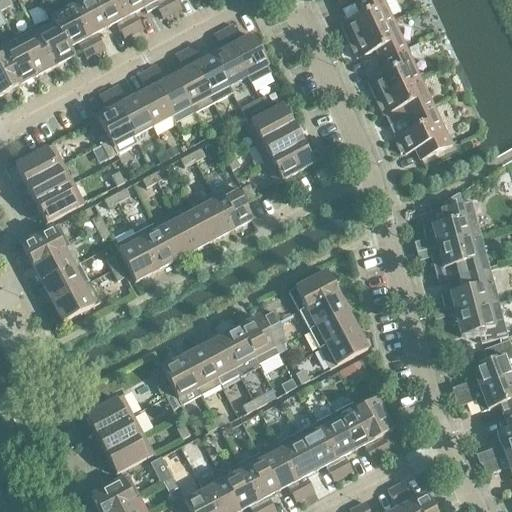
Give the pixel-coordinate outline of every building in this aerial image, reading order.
[(5,0),(0,2),(0,13),(9,8),(5,0)] [(84,0),(70,8),(95,55),(105,50),(96,35),(106,30),(90,0),(84,0)] [(134,36),(114,0),(90,0),(106,30),(115,25),(124,41),(134,36)] [(114,0),(134,36),(143,31),(135,15),(144,10),(139,0),(114,0)] [(139,0),(144,10),(154,4),(162,20),(172,15),(163,0),(139,0)] [(163,0),(172,15),(182,10),(176,0),(163,0)] [(342,31),(348,43),(393,22),(390,17),(398,13),(392,0),(366,0),(354,6),(359,17),(344,24),(346,29),(342,31)] [(86,60),(95,55),(70,8),(51,18),(72,58),(74,58),(69,49),(78,45),(86,60)] [(72,58),(51,18),(49,19),(51,22),(33,31),(53,69),(72,58)] [(393,22),(348,43),(353,55),(358,53),(360,58),(376,52),(381,63),(407,52),(393,22)] [(233,27),(223,32),(251,85),(272,75),(252,37),(241,43),(233,27)] [(33,31),(14,41),(34,79),(53,69),(33,31)] [(251,85),(223,32),(213,37),(222,53),(212,58),(228,89),(246,79),(250,85),(251,85)] [(34,79),(14,41),(0,48),(0,60),(15,89),(34,79)] [(231,94),(228,89),(212,58),(203,63),(194,47),(185,53),(212,105),(215,104),(215,103),(231,94)] [(407,52),(381,63),(386,73),(370,81),(373,87),(368,89),(373,101),(419,79),(407,52)] [(212,105),(185,53),(175,58),(183,73),(174,78),(194,116),(212,105)] [(0,96),(15,89),(0,60),(0,96)] [(156,68),(146,72),(171,120),(189,110),(193,117),(194,116),(174,78),(164,83),(156,68)] [(171,120),(146,72),(137,77),(145,93),(135,98),(152,130),(171,120)] [(419,79),(373,101),(379,112),(384,110),(387,115),(403,109),(408,119),(433,108),(419,79)] [(152,130),(135,98),(125,104),(117,89),(108,94),(137,146),(138,145),(134,139),(152,130)] [(137,146),(108,94),(100,98),(108,113),(96,119),(105,136),(111,146),(116,157),(137,146)] [(267,97),(258,101),(263,109),(271,105),(267,97)] [(258,101),(239,110),(244,120),(263,110),(258,101)] [(254,147),(292,127),(281,107),(243,127),(254,147)] [(433,108),(408,119),(413,130),(396,138),(398,142),(394,144),(399,155),(403,153),(404,156),(415,152),(420,162),(451,147),(433,108)] [(254,147),(264,166),(302,145),(292,127),(254,147)] [(105,136),(97,141),(102,151),(111,146),(105,136)] [(224,138),(215,142),(221,153),(229,149),(224,138)] [(313,165),(302,145),(264,166),(275,185),(313,165)] [(111,146),(102,151),(108,161),(116,157),(111,146)] [(14,167),(25,187),(63,167),(52,147),(14,167)] [(174,147),(164,153),(169,161),(179,155),(174,147)] [(191,156),(195,164),(204,159),(200,151),(191,156)] [(163,152),(154,157),(159,165),(168,160),(163,152)] [(184,170),(195,164),(191,156),(180,162),(184,170)] [(234,158),(226,162),(231,173),(239,169),(234,158)] [(73,186),(63,167),(25,187),(35,206),(73,186)] [(152,177),(156,185),(167,179),(163,171),(152,177)] [(111,178),(117,188),(125,184),(119,173),(111,178)] [(146,190),(156,185),(152,177),(142,182),(146,190)] [(230,183),(211,194),(232,234),(252,223),(230,183)] [(73,186),(35,206),(46,226),(84,206),(73,186)] [(249,187),(240,191),(246,202),(254,198),(249,187)] [(114,197),(118,205),(128,199),(124,191),(114,197)] [(232,234),(211,194),(191,204),(195,211),(212,244),(232,234)] [(108,210),(118,205),(114,197),(104,202),(108,210)] [(419,255),(480,238),(471,205),(445,212),(448,224),(431,228),(434,241),(416,246),(419,255)] [(212,244),(195,211),(176,221),(193,254),(212,244)] [(95,232),(104,227),(99,216),(90,221),(95,232)] [(193,254),(176,221),(158,231),(154,225),(153,226),(173,264),(193,254)] [(20,246),(30,266),(69,246),(58,226),(20,246)] [(153,226),(134,235),(154,274),(173,264),(153,226)] [(109,237),(104,227),(95,232),(100,241),(109,237)] [(134,284),(154,274),(134,235),(114,246),(134,284)] [(480,238),(419,255),(417,255),(419,263),(431,260),(435,274),(460,267),(463,279),(489,272),(480,238)] [(40,285),(79,265),(69,246),(30,266),(40,285)] [(110,273),(119,268),(114,259),(105,263),(110,273)] [(40,285),(50,304),(89,284),(88,283),(82,286),(73,269),(79,266),(79,265),(40,285)] [(125,280),(119,268),(110,273),(116,284),(125,280)] [(435,323),(455,318),(498,306),(489,272),(463,279),(466,291),(441,298),(445,312),(432,315),(435,323)] [(298,314),(336,294),(325,274),(287,295),(298,314)] [(89,284),(50,304),(61,324),(99,304),(89,284)] [(308,334),(346,314),(336,294),(298,314),(308,334)] [(507,340),(498,306),(455,318),(460,339),(478,335),(481,347),(507,340)] [(272,314),(264,318),(270,329),(278,325),(272,314)] [(356,333),(346,314),(308,334),(318,353),(356,333)] [(257,319),(238,330),(255,361),(274,351),(266,336),(257,319)] [(238,330),(218,340),(235,371),(255,361),(238,330)] [(275,331),(266,336),(274,351),(277,357),(286,353),(280,342),(275,331)] [(367,353),(356,333),(318,353),(329,373),(367,353)] [(235,371),(218,340),(199,351),(219,388),(220,388),(217,381),(235,371)] [(455,402),(511,379),(511,342),(483,353),(487,365),(464,374),(470,387),(452,394),(455,402)] [(219,388),(199,351),(180,361),(200,398),(219,388)] [(200,398),(180,361),(160,371),(169,387),(181,408),(200,398)] [(360,362),(337,374),(341,381),(349,377),(354,387),(369,379),(360,362)] [(295,377),(301,387),(309,383),(304,373),(295,377)] [(508,419),(511,417),(511,379),(455,402),(458,410),(475,404),(480,416),(504,407),(508,419)] [(280,385),(285,396),(296,390),(290,380),(280,385)] [(169,387),(161,392),(167,402),(172,413),(175,411),(181,408),(169,387)] [(251,400),(257,411),(267,405),(261,395),(251,400)] [(353,406),(381,459),(390,455),(382,439),(392,433),(372,395),(353,406)] [(83,419),(94,438),(132,418),(121,398),(83,419)] [(246,416),(257,411),(251,400),(240,406),(246,416)] [(333,416),(353,454),(363,449),(372,464),(381,459),(353,406),(333,416)] [(314,427),(343,480),(352,475),(344,459),(353,454),(333,416),(314,427)] [(213,423),(217,431),(228,425),(224,417),(213,423)] [(511,417),(508,419),(511,428),(511,430),(496,437),(500,449),(476,458),(479,467),(481,467),(511,454),(511,417)] [(142,437),(132,418),(94,438),(104,458),(142,437)] [(207,436),(217,431),(213,423),(203,428),(207,436)] [(176,432),(181,442),(189,438),(184,427),(176,432)] [(295,437),(315,474),(325,469),(333,485),(343,480),(314,427),(295,437)] [(142,437),(104,458),(115,478),(153,457),(142,437)] [(276,447),(304,500),(314,495),(305,480),(315,474),(295,437),(276,447)] [(257,457),(277,495),(287,489),(295,505),(304,500),(276,447),(257,457)] [(511,454),(481,467),(485,479),(509,470),(511,479),(511,478),(511,454)] [(273,511),(267,500),(277,495),(257,457),(238,467),(261,511),(273,511)] [(161,461),(152,465),(158,476),(166,471),(161,461)] [(219,477),(237,511),(244,511),(249,510),(249,511),(261,511),(238,467),(219,477)] [(237,511),(219,477),(200,487),(213,511),(237,511)] [(90,498),(96,511),(112,511),(137,499),(127,478),(90,498)] [(171,481),(162,486),(167,494),(175,490),(171,481)] [(395,489),(407,511),(432,511),(425,497),(412,504),(402,485),(395,489)] [(213,511),(200,487),(199,488),(202,494),(183,504),(187,511),(213,511)] [(397,511),(396,511),(407,511),(395,489),(387,493),(397,511)] [(144,511),(137,499),(112,511),(144,511)]
